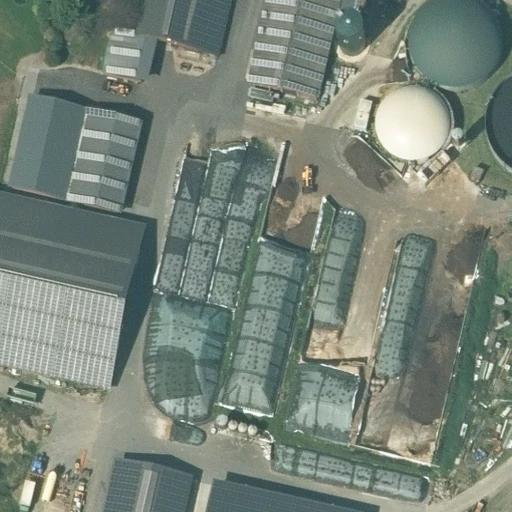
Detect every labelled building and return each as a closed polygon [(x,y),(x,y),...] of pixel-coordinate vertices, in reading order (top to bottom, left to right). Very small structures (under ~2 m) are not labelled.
[(223,55),(233,0),(154,0),(147,40),(223,55)] [(344,0),(273,0),(258,81),(270,83),(326,94),(344,0)] [(477,87),(490,77),(499,64),(504,48),(502,32),(496,17),(484,5),(473,0),(438,0),(437,0),(425,8),(415,20),(410,34),(409,48),(413,63),(421,75),(432,85),(446,90),(461,91),(477,87)] [(270,83),(258,81),(210,72),(203,106),(263,117),(270,83)] [(488,133),(511,154),(511,83),(487,111),(498,121),(488,133)] [(433,163),(443,154),(450,142),(452,128),(449,115),(443,103),(432,94),(420,88),(406,87),(393,91),(382,99),(373,110),(369,122),(369,136),(374,149),(382,159),(394,167),(407,170),(420,169),(433,163)] [(126,221),(150,121),(78,103),(54,204),(126,221)] [(201,201),(182,295),(211,301),(230,206),(201,201)] [(0,370),(114,393),(142,258),(0,229),(0,370)] [(282,404),(298,283),(251,276),(238,376),(265,380),(262,401),(282,404)] [(353,331),(375,331),(375,320),(353,320),(353,331)] [(221,363),(223,351),(185,345),(183,357),(221,363)] [(342,397),(344,390),(309,380),(297,421),(317,427),(315,432),(331,437),(333,431),(347,435),(357,401),(342,397)] [(185,511),(193,480),(115,463),(105,511),(185,511)] [(330,511),(216,486),(210,511),(330,511)]
